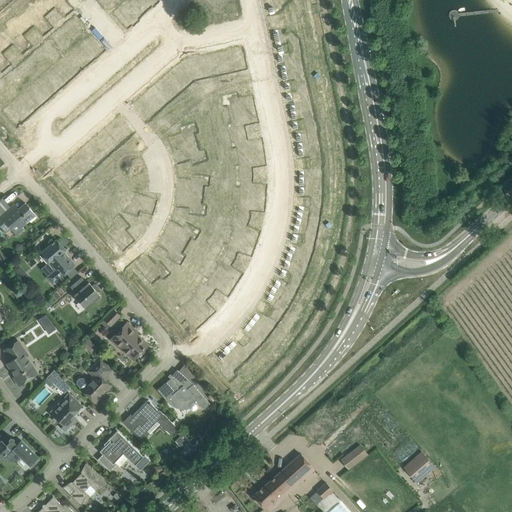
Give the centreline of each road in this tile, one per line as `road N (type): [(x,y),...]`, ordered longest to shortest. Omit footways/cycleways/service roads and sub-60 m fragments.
road 1 (residential): [(255,25),(281,143),(277,232),(230,324),(206,344),(166,351)]
road 2 (secondary): [(162,511),(302,389),(342,343),(376,271)]
road 3 (secondary): [(379,251),(381,154),(351,0)]
road 4 (residential): [(255,25),(177,41),(64,144),(50,141)]
road 5 (residential): [(20,170),(163,335),(166,351)]
road 6 (residential): [(178,0),(45,119),(50,141)]
road 7 (residential): [(166,351),(63,460)]
